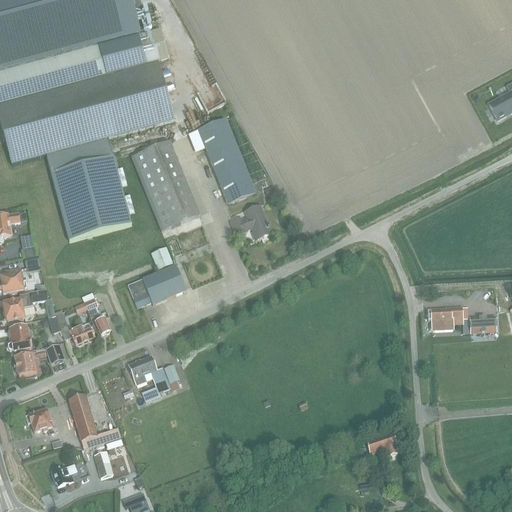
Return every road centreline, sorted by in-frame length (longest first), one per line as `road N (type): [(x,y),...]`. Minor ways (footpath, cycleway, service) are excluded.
road 1 (unclassified): [(0,403),(378,228)]
road 2 (unclassified): [(447,511),(431,495),(421,457),(413,307),(378,228)]
road 3 (unclassified): [(378,228),(511,160)]
